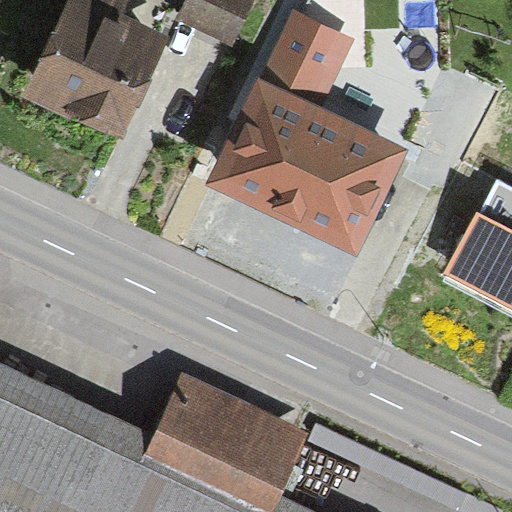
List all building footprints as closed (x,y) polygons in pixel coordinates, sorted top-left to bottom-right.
[(73,0),(37,83),(117,118),(151,41),(104,21),(113,0),(73,0)] [(247,0),(189,0),(181,20),(229,41),(247,0)] [(210,183),(353,254),(405,148),(320,106),(354,36),(297,8),(210,183)] [(511,185),(499,178),(444,274),(511,313),(511,185)] [(0,370),(0,511),(325,511),(268,485),(295,429),(182,376),(151,442),(0,370)]
